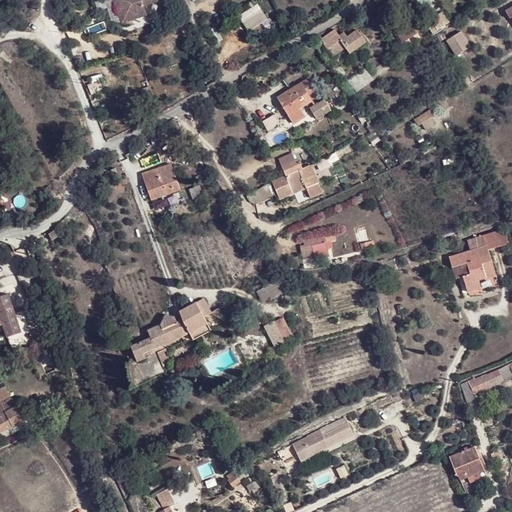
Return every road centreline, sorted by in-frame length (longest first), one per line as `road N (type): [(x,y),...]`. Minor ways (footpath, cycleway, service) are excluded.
road 1 (residential): [(101,152),(361,0)]
road 2 (residential): [(448,377),(432,436),(416,455),(301,511)]
road 3 (unknown): [(101,152),(137,194),(175,286),(217,297)]
road 4 (unknown): [(181,107),(260,224),(283,234)]
road 5 (residential): [(0,236),(53,219),(101,152)]
